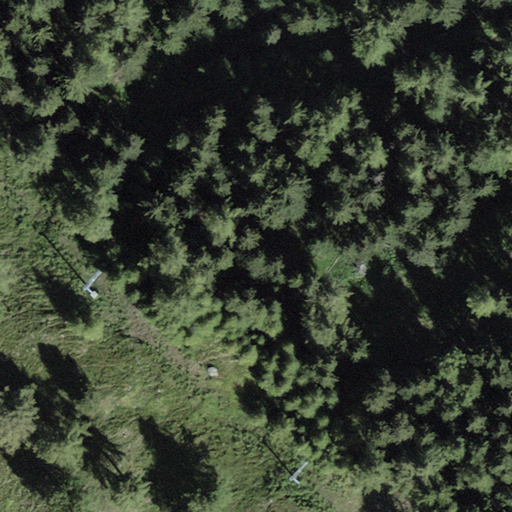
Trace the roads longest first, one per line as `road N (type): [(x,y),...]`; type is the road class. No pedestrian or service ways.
road 1 (track): [(281,0),(173,67),(165,80),(174,92),(511,27)]
road 2 (track): [(511,220),(445,283),(418,290),(405,306),(408,319),(432,324),(474,320),(511,328)]
